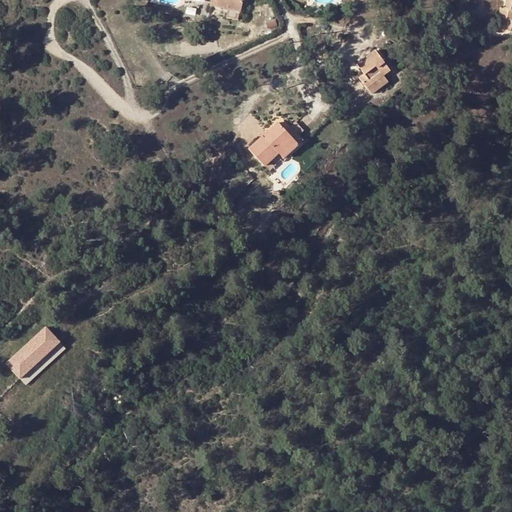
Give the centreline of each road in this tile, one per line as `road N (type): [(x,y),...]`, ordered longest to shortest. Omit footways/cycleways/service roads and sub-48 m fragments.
road 1 (residential): [(134,114),(160,109),(181,81),(286,34),(278,0)]
road 2 (residential): [(63,0),(50,23),(56,48),(122,107)]
road 3 (residential): [(134,114),(127,77),(86,0)]
